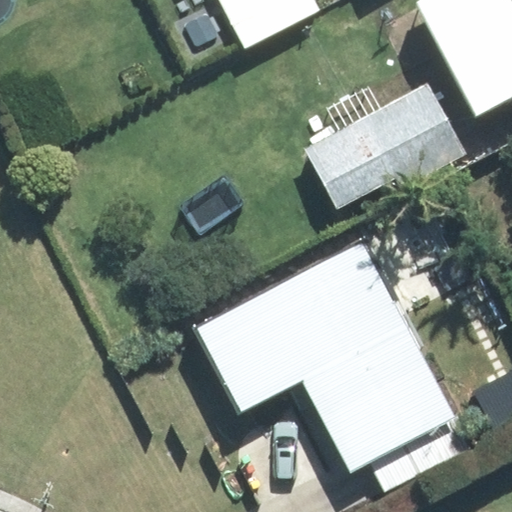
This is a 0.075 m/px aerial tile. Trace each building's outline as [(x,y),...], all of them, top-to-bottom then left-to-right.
[(320,16),(312,0),(218,0),(246,53),(320,16)] [(511,0),(437,0),(414,12),(478,132),(511,114),(511,0)] [(187,12),(153,29),(182,87),(216,70),(187,12)] [(427,90),(304,156),(338,218),(460,153),(427,90)] [(456,424),(364,249),(197,336),(242,421),(302,390),(349,479),(456,424)] [(511,259),(469,283),(511,360),(511,259)]
